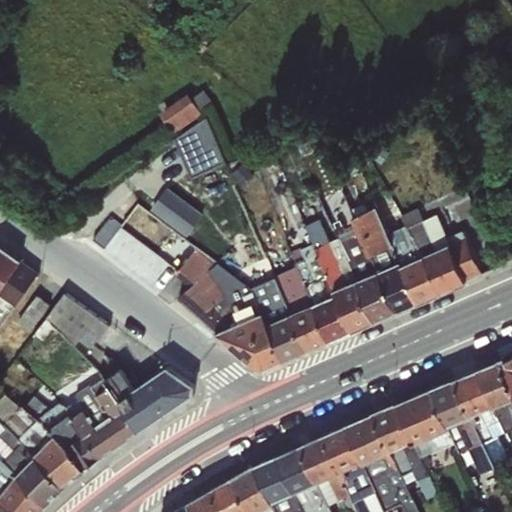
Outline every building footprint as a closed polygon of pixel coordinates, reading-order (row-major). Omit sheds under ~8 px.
[(187,93),(160,112),(174,133),(202,114),(199,110),(213,101),(204,89),(191,98),(187,93)] [(206,116),(175,137),(192,177),(226,162),(206,116)] [(381,145),(372,156),(381,163),(389,151),(381,145)] [(355,155),(341,161),(347,176),(361,171),(355,155)] [(244,162),(230,173),(241,186),(254,175),(244,162)] [(168,187),(152,209),(188,235),(204,213),(168,187)] [(417,301),(441,291),(403,219),(395,224),(383,196),(374,199),(417,301)] [(417,301),(374,199),(351,207),(358,223),(396,310),(417,301)] [(418,207),(401,215),(403,219),(441,291),(481,274),(461,231),(448,236),(438,212),(424,219),(418,207)] [(121,223),(110,215),(92,239),(104,248),(121,223)] [(374,320),(338,238),(330,241),(319,218),(305,224),(314,243),(352,329),(374,320)] [(396,310),(358,223),(345,229),(347,234),(338,238),(374,320),(396,310)] [(314,243),(292,250),(299,266),(330,338),(352,329),(314,243)] [(0,289),(21,260),(0,245),(0,289)] [(254,289),(251,287),(197,247),(175,272),(190,284),(178,296),(178,297),(241,354),(255,366),(264,368),(280,361),(284,359),(254,289)] [(0,289),(0,325),(39,272),(21,260),(0,289)] [(307,349),(330,338),(299,266),(276,277),(307,349)] [(307,349),(276,277),(251,287),(254,289),(284,359),(307,349)] [(65,292),(47,317),(91,347),(110,324),(65,292)] [(37,295),(18,321),(30,330),(49,304),(37,295)] [(46,317),(34,335),(50,345),(60,332),(46,317)] [(511,353),(499,359),(511,390),(511,353)] [(241,354),(238,356),(253,370),(265,372),(282,364),(280,361),(264,368),(255,366),(241,354)] [(477,369),(505,431),(511,442),(511,390),(499,359),(477,369)] [(122,367),(104,378),(141,429),(194,394),(194,384),(168,365),(135,387),(122,367)] [(505,431),(477,369),(453,379),(497,467),(509,463),(497,435),(505,431)] [(102,456),(141,429),(104,378),(91,385),(84,374),(70,384),(74,390),(68,399),(71,403),(67,405),(102,456)] [(432,388),(455,443),(459,451),(472,446),(485,472),(497,467),(453,379),(432,388)] [(455,443),(432,388),(397,403),(426,465),(432,462),(428,453),(455,443)] [(0,419),(66,484),(86,467),(56,432),(23,405),(22,406),(5,392),(0,398),(0,419)] [(56,432),(86,467),(102,456),(67,405),(60,401),(50,409),(35,395),(23,405),(56,432)] [(372,414),(404,473),(412,471),(428,498),(438,493),(426,465),(397,403),(372,414)] [(404,473),(372,414),(347,424),(386,511),(401,504),(405,511),(419,511),(421,511),(404,473)] [(0,453),(48,501),(66,484),(0,419),(0,453)] [(385,511),(386,511),(347,424),(322,435),(356,511),(385,511)] [(356,511),(322,435),(299,445),(329,504),(337,501),(342,511),(356,511)] [(277,454),(305,511),(332,511),(329,504),(299,445),(277,454)] [(0,495),(21,511),(39,511),(48,501),(0,453),(0,495)] [(254,464),(276,511),(305,511),(277,454),(254,464)] [(233,475),(249,511),(276,511),(254,464),(233,475)] [(209,489),(221,511),(249,511),(233,475),(209,489)] [(189,501),(194,511),(221,511),(209,489),(189,501)] [(0,511),(21,511),(0,495),(0,511)] [(194,511),(189,501),(169,511),(194,511)]
